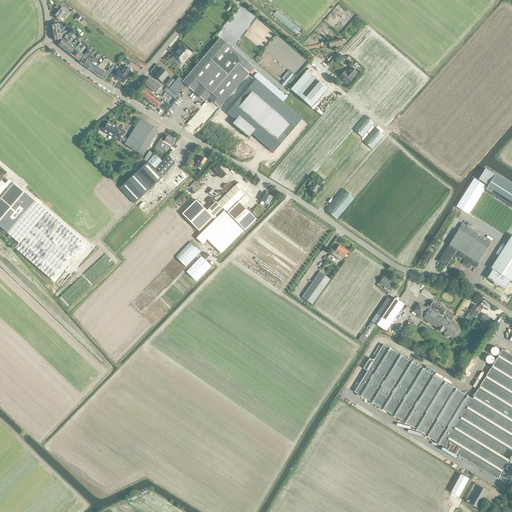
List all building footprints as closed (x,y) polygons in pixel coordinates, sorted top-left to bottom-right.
[(64,19),(70,12),(62,6),(54,16),(59,20),(61,16),(64,19)] [(273,15),(297,34),(301,29),(277,10),(273,15)] [(81,23),(85,19),(79,14),(75,19),(81,23)] [(51,26),(52,31),(60,30),(62,26),(62,24),(59,24),(58,22),(57,21),(52,22),(52,26),(51,26)] [(52,31),(53,36),(61,35),(60,32),(64,30),(67,27),(65,26),(63,28),(62,26),(60,30),(52,31)] [(58,46),(62,49),(68,40),(64,37),(58,46)] [(170,88),(170,89),(178,96),(187,86),(205,102),(208,98),(209,98),(220,108),(254,68),(221,38),(184,81),(180,77),(176,82),(170,88)] [(328,41),(330,47),(341,44),(340,38),(328,41)] [(62,49),(66,52),(72,43),(68,40),(62,49)] [(66,52),(70,55),(75,49),(76,46),(72,43),(66,52)] [(70,55),(74,58),(79,52),(80,50),(76,46),(75,49),(70,55)] [(182,62),(182,63),(186,58),(185,57),(189,52),(187,50),(188,50),(183,46),(174,55),(174,56),(171,59),(179,66),(182,62)] [(78,63),(83,66),(87,60),(85,60),(87,57),(88,57),(91,52),(88,50),(83,58),(82,57),(78,63)] [(78,61),(83,55),(79,52),(74,58),(78,61)] [(87,69),(92,72),(95,66),(96,66),(97,64),(95,63),(98,60),(97,59),(99,56),(97,55),(96,55),(95,58),(87,69)] [(83,66),(87,69),(95,58),(93,56),(92,57),(90,56),(87,61),(87,60),(83,66)] [(92,72),(96,75),(106,59),(105,59),(102,63),(101,62),(99,65),(97,64),(96,66),(95,66),(92,72)] [(96,75),(100,77),(105,70),(104,69),(106,65),(108,61),(106,59),(96,75)] [(132,68),(127,65),(125,67),(121,72),(119,70),(115,77),(124,83),(128,77),(127,76),(130,71),(130,70),(132,68)] [(105,80),(108,76),(115,66),(113,66),(111,69),(110,68),(108,71),(106,70),(105,70),(100,77),(105,80)] [(345,71),(340,77),(348,84),(353,78),(353,77),(357,72),(352,67),(347,73),(345,71)] [(168,74),(162,69),(155,77),(161,82),(168,74)] [(293,76),(293,75),(288,71),(281,78),(284,80),(281,83),(284,86),(287,82),(289,84),(295,78),(293,76)] [(307,71),(291,90),(311,107),(328,88),(307,71)] [(152,90),(156,93),(161,87),(149,78),(144,84),(147,86),(152,90)] [(170,88),(176,82),(171,78),(165,84),(170,88)] [(283,103),(256,80),(227,113),(236,120),(232,124),(249,138),(252,134),(274,153),(302,120),(283,103)] [(145,99),(151,91),(152,90),(147,86),(140,96),(145,99)] [(151,98),(153,95),(154,94),(151,91),(145,99),(150,103),(153,100),(151,98)] [(156,97),(153,95),(151,98),(153,100),(150,103),(158,108),(159,106),(165,111),(170,104),(164,100),(162,102),(158,98),(159,96),(158,95),(156,97)] [(154,127),(153,128),(140,120),(124,145),(142,156),(158,130),(154,127)] [(108,134),(119,141),(125,132),(120,129),(120,130),(108,122),(104,128),(102,127),(100,130),(107,135),(108,134)] [(162,137),(156,147),(160,149),(161,147),(164,149),(166,146),(170,148),(175,140),(168,135),(166,139),(162,137)] [(393,151),(397,145),(387,137),(383,142),(389,146),(388,147),(393,151)] [(154,154),(148,162),(155,168),(162,161),(154,154)] [(155,169),(163,176),(176,162),(168,155),(155,169)] [(198,163),(196,166),(201,169),(207,159),(202,156),(199,160),(198,160),(197,162),(198,163)] [(189,167),(190,165),(192,166),(195,162),(189,158),(185,165),(189,167)] [(317,173),(325,180),(337,165),(329,158),(317,173)] [(120,187),(134,203),(162,178),(148,162),(120,187)] [(479,179),(489,186),(486,190),(511,205),(511,184),(496,175),(486,169),(479,179)] [(335,192),(347,177),(338,170),(327,185),(335,192)] [(474,178),(456,207),(469,215),(487,186),(474,178)] [(315,193),(319,187),(315,183),(314,184),(310,181),(307,185),(311,188),(310,189),(315,193)] [(235,186),(217,203),(216,201),(207,211),(196,200),(182,214),(200,232),(214,218),(215,220),(197,238),(202,244),(207,239),(221,254),(244,231),(238,225),(239,225),(245,231),(257,220),(244,207),(253,197),(239,182),(235,186)] [(0,226),(19,244),(15,248),(52,280),(83,243),(14,183),(8,190),(0,183),(0,226)] [(269,204),(272,197),(266,194),(260,204),(263,206),(265,202),(269,204)] [(449,245),(446,249),(454,254),(455,254),(457,255),(464,260),(463,262),(468,265),(469,263),(477,268),(479,264),(478,263),(487,249),(492,242),(471,229),(473,225),(469,223),(467,226),(462,223),(458,230),(459,231),(450,245),(449,245)] [(493,270),(488,278),(494,283),(494,284),(495,283),(498,285),(497,286),(498,286),(498,285),(505,290),(508,285),(511,288),(511,289),(511,236),(491,269),(493,270)] [(331,254),(341,261),(342,261),(348,252),(342,248),(342,247),(341,246),(340,246),(339,246),(335,252),(334,251),(331,254)] [(447,267),(454,254),(446,249),(438,261),(447,267)] [(157,296),(171,281),(161,271),(147,286),(157,296)] [(320,272),(302,297),(313,305),(330,280),(320,272)] [(392,291),(396,285),(384,277),(380,283),(392,291)] [(170,309),(184,293),(174,284),(159,299),(170,309)] [(377,325),(387,331),(405,304),(396,298),(394,302),(388,298),(360,340),(365,343),(377,325)] [(452,321),(455,316),(443,308),(444,307),(444,306),(441,304),(440,304),(440,305),(434,302),(431,307),(452,321)] [(415,311),(424,318),(440,328),(439,330),(442,332),(443,331),(446,332),(445,334),(445,335),(445,336),(446,337),(447,337),(448,337),(449,337),(450,335),(453,337),(459,329),(430,309),(420,303),(415,311)] [(473,323),(476,318),(482,310),(475,305),(466,318),(473,323)] [(490,325),(489,324),(492,319),(484,314),(480,319),(482,321),(480,323),(488,328),(490,325)] [(364,368),(368,371),(356,391),(446,446),(443,450),(465,464),(467,460),(498,478),(511,455),(511,355),(503,350),(473,399),(433,375),(435,371),(427,366),(425,370),(384,345),(375,361),(370,358),(364,368)] [(454,463),(452,466),(464,472),(466,469),(454,463)] [(469,479),(462,474),(452,492),(460,496),(469,479)] [(479,508),(489,490),(475,482),(465,500),(479,508)]
